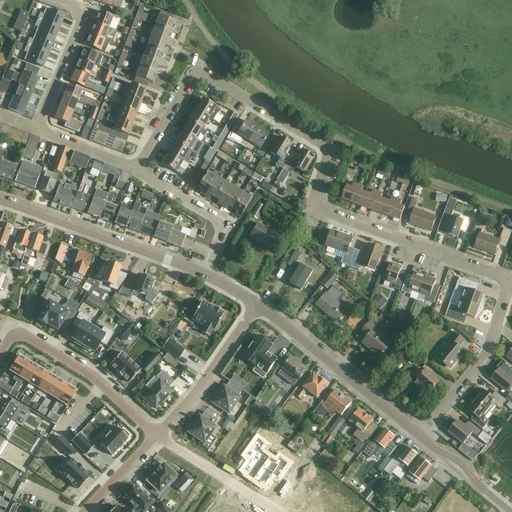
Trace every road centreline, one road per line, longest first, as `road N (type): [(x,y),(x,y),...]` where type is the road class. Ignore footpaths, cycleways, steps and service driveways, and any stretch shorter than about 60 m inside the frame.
road 1 (residential): [(135,171),(189,81),(204,73),(322,144),(315,201),(325,212),(504,280)]
road 2 (track): [(511,113),(444,86),(343,65),(262,0)]
road 3 (secondary): [(0,199),(204,274)]
road 4 (secondary): [(257,306),(419,435)]
road 5 (residential): [(0,354),(11,338),(27,337),(95,379),(154,437)]
road 6 (residential): [(504,280),(487,351),(419,435)]
road 7 (residential): [(154,437),(257,306)]
road 8 (residential): [(35,130),(81,19),(56,0)]
road 9 (residential): [(204,274),(216,222),(135,171)]
road 10 (residential): [(276,511),(154,437)]
road 11 (secondary): [(509,511),(419,435)]
